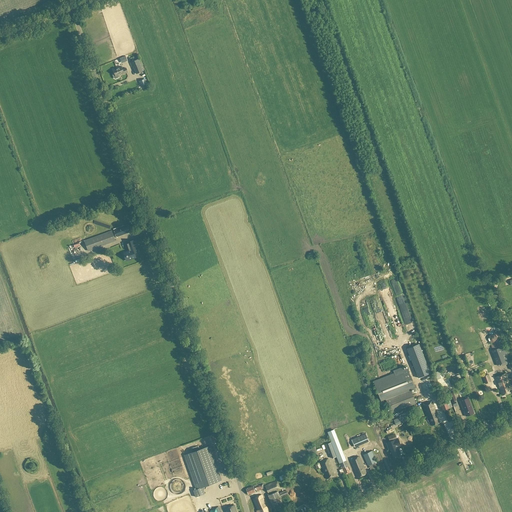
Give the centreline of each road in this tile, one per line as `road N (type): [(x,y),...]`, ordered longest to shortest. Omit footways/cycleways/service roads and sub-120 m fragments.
road 1 (unclassified): [(246,511),(67,0)]
road 2 (unclassified): [(329,511),(511,417)]
